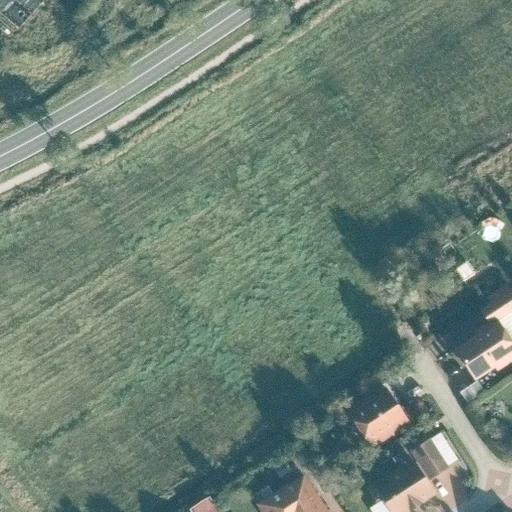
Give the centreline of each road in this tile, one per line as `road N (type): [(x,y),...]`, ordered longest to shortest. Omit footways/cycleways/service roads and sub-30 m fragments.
road 1 (secondary): [(0,154),(256,0)]
road 2 (residential): [(503,484),(404,334)]
